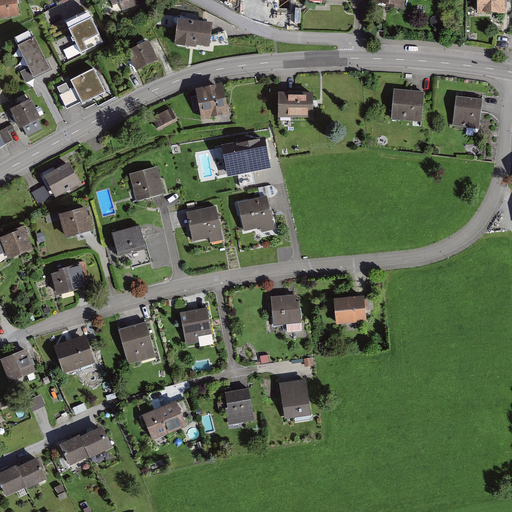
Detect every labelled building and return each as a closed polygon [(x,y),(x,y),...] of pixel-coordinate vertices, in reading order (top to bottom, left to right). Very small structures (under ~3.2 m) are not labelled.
[(13,0),(0,0),(0,16),(15,15),(13,0)] [(146,6),(141,0),(105,0),(125,23),(146,6)] [(415,0),(383,0),(382,7),(412,14),(415,0)] [(478,0),(479,14),(503,14),(503,4),(509,4),(509,0),(478,0)] [(88,5),(61,18),(78,52),(105,39),(88,5)] [(230,27),(185,24),(183,45),(228,49),(230,27)] [(34,35),(19,42),(33,73),(48,66),(34,35)] [(159,41),(136,53),(148,75),(171,63),(159,41)] [(94,68),(71,78),(83,104),(106,94),(94,68)] [(226,84),(197,89),(198,97),(192,98),(194,111),(200,110),(202,120),(231,115),(226,84)] [(426,93),(393,90),(391,119),(424,122),(426,93)] [(315,94),(280,95),(281,121),(316,119),(315,94)] [(32,97),(11,107),(21,127),(42,117),(32,97)] [(485,100),(458,97),(455,127),(482,130),(485,100)] [(173,109),(154,119),(160,129),(179,120),(173,109)] [(269,141),(232,147),(234,159),(229,160),(231,174),(273,166),(269,141)] [(32,192),(40,208),(83,186),(71,162),(59,169),(57,164),(41,172),(48,184),(32,192)] [(160,168),(132,174),(137,193),(139,192),(140,198),(165,192),(160,168)] [(269,198),(239,205),(244,232),(264,228),(265,234),(276,232),(269,198)] [(218,206),(187,213),(193,240),(212,236),(213,242),(225,240),(218,206)] [(87,209),(63,215),(70,239),(93,232),(87,209)] [(25,227),(0,236),(0,265),(1,267),(14,262),(12,257),(33,248),(25,227)] [(142,227),(112,235),(120,265),(132,262),(134,268),(152,263),(142,227)] [(50,273),(57,302),(76,297),(74,290),(89,286),(83,265),(50,273)] [(299,295),(270,298),(273,326),(286,324),(287,332),(302,331),(299,295)] [(368,297),(333,300),(336,326),(371,322),(368,297)] [(209,310),(182,314),(186,344),(202,342),(203,346),(214,345),(209,310)] [(148,324),(120,331),(130,369),(140,367),(139,361),(156,357),(148,324)] [(86,338),(57,348),(65,371),(82,366),(83,370),(96,365),(86,338)] [(27,352),(4,361),(12,381),(35,372),(27,352)] [(307,381),(282,383),(285,418),(310,416),(307,381)] [(250,390),(224,394),(230,426),(256,421),(250,390)] [(42,396),(29,401),(33,410),(46,404),(42,396)] [(178,403),(142,417),(153,444),(167,438),(165,433),(178,428),(176,424),(185,421),(178,403)] [(110,450),(100,431),(80,441),(87,455),(90,460),(110,450)] [(78,437),(59,446),(68,465),(87,455),(80,441),(78,437)] [(50,480),(40,460),(19,470),(27,487),(29,490),(50,480)] [(18,467),(0,476),(0,482),(7,497),(27,487),(19,470),(18,467)]
